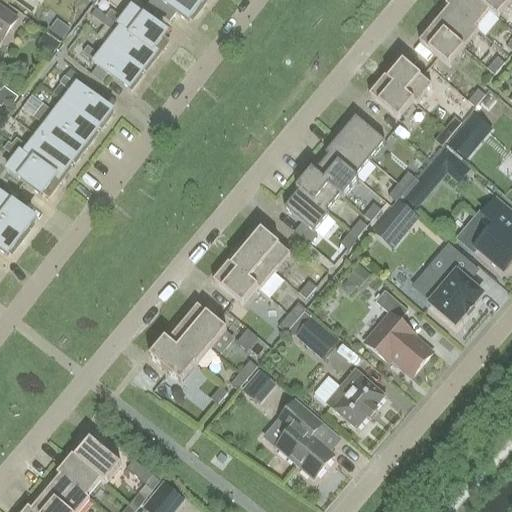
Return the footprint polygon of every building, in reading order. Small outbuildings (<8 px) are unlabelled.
[(204,7),(194,0),(157,0),(188,24),(193,18),(194,19),(204,7)] [(498,20),(474,0),(451,0),(447,6),(479,33),(476,30),(490,14),(498,21),(498,20)] [(474,0),(498,20),(511,3),(511,0),(474,0)] [(479,33),(447,6),(446,7),(449,9),(435,26),(464,51),(479,33)] [(0,8),(0,39),(3,42),(18,21),(0,8)] [(111,12),(106,18),(158,58),(167,46),(162,42),(166,36),(133,10),(124,22),(111,12)] [(158,58),(106,18),(97,11),(92,17),(105,27),(117,37),(109,47),(142,73),(147,68),(149,69),(158,58)] [(57,23),(51,31),(63,40),(69,32),(57,23)] [(464,51),(435,26),(420,44),(449,69),(464,51)] [(46,35),(41,43),(55,54),(61,46),(46,35)] [(142,73),(109,47),(101,58),(88,49),(83,55),(92,62),(92,63),(99,68),(109,76),(131,93),(141,80),(138,78),(142,73)] [(495,77),(505,65),(498,59),(488,71),(495,77)] [(389,81),(386,79),(385,79),(417,106),(433,88),(403,64),(389,81)] [(99,68),(92,76),(102,84),(109,76),(99,68)] [(114,115),(93,99),(98,91),(71,70),(60,85),(73,94),(65,105),(98,131),(102,126),(104,127),(114,115)] [(417,106),(385,79),(370,97),(399,122),(414,104),(417,107),(417,106)] [(5,90),(7,87),(0,82),(0,107),(0,108),(10,94),(5,90)] [(476,109),(486,97),(478,91),(469,103),(476,109)] [(98,131),(65,105),(56,116),(44,106),(39,113),(87,150),(96,138),(94,136),(98,131)] [(87,150),(39,113),(34,119),(46,129),(38,139),(72,165),(76,160),(78,162),(87,150)] [(386,144),(357,119),(341,138),(370,162),(386,144)] [(453,136),(462,125),(455,119),(446,130),(453,136)] [(442,149),(453,136),(446,130),(435,142),(442,149)] [(451,143),(454,146),(460,140),(457,137),(451,143)] [(370,162),(341,138),(327,155),(359,182),(359,181),(356,179),(370,162)] [(72,165),(38,139),(30,150),(17,140),(12,147),(60,184),(70,172),(68,170),(72,165)] [(60,184),(12,147),(9,144),(4,151),(17,160),(8,172),(42,198),(46,192),(51,196),(60,184)] [(418,184),(421,185),(433,196),(447,176),(460,184),(472,172),(448,150),(418,184)] [(359,182),(327,155),(326,156),(329,158),(316,174),(312,172),(312,173),(344,200),(359,182)] [(344,200),(312,173),(297,190),(330,217),(330,216),(327,214),(341,198),(344,200)] [(405,192),(415,179),(408,174),(399,186),(405,192)] [(396,203),(405,192),(399,186),(389,197),(396,203)] [(330,217),(297,190),(297,191),(300,193),(285,211),(314,235),(330,217)] [(0,223),(23,241),(32,229),(31,228),(35,222),(1,196),(0,197),(0,223)] [(357,202),(350,196),(346,201),(353,207),(357,202)] [(483,218),(460,244),(473,255),(477,250),(504,273),(511,264),(511,240),(508,237),(511,233),(511,216),(496,203),(483,218)] [(395,236),(412,215),(398,204),(381,225),(395,236)] [(371,223),(381,211),(374,206),(364,218),(371,223)] [(357,240),(368,228),(361,222),(350,234),(357,240)] [(23,241),(0,223),(0,251),(8,258),(12,252),(14,253),(23,241)] [(262,232),(247,251),(276,275),(291,257),(262,232)] [(348,251),(357,240),(350,234),(341,245),(348,251)] [(430,269),(435,274),(424,287),(437,299),(431,306),(456,327),(465,316),(466,317),(474,308),(473,308),(482,297),(468,284),(479,272),(449,247),(430,269)] [(276,275),(247,251),(233,268),(229,265),(261,292),(276,275)] [(261,292),(229,265),(214,283),(245,309),(259,292),(261,293),(261,292)] [(359,267),(349,279),(359,288),(370,276),(359,267)] [(307,301),(317,289),(310,283),(299,295),(307,301)] [(393,361),(413,379),(433,356),(413,338),(414,336),(400,324),(409,313),(386,293),(376,304),(391,317),(366,346),(389,366),(393,361)] [(297,322),(306,311),(299,305),(290,316),(297,322)] [(198,308),(183,326),(212,351),(227,332),(198,308)] [(286,335),(297,322),(290,316),(289,317),(282,311),(276,318),(283,324),(279,328),(286,335)] [(340,343),(313,319),(296,339),(323,363),(340,343)] [(212,351),(183,326),(169,343),(166,340),(165,341),(198,368),(212,351)] [(248,332),(237,344),(248,353),(258,341),(248,332)] [(198,368),(165,341),(150,359),(181,385),(196,367),(197,369),(198,368)] [(248,381),(258,369),(250,363),(241,374),(248,381)] [(259,372),(242,392),(257,405),(274,385),(259,372)] [(368,420),(370,421),(378,413),(376,410),(387,398),(357,372),(327,406),(357,432),(368,420)] [(238,392),(248,381),(241,374),(231,386),(238,392)] [(219,407),(228,395),(221,389),(211,400),(219,407)] [(276,449),(314,482),(335,458),(312,438),(323,426),(296,403),(279,423),(290,433),(276,449)] [(122,468),(91,442),(76,459),(73,457),(107,486),(122,468)] [(107,486),(73,457),(58,475),(90,502),(91,501),(88,499),(101,482),(106,487),(107,486)] [(161,484),(135,462),(127,471),(153,493),(161,484)] [(81,511),(90,502),(58,475),(61,478),(46,495),(66,511),(81,511)] [(145,511),(177,511),(186,503),(165,485),(143,510),(145,511)] [(138,511),(147,501),(140,494),(131,506),(138,511)] [(66,511),(46,495),(32,511),(29,509),(29,510),(31,511),(66,511)]
